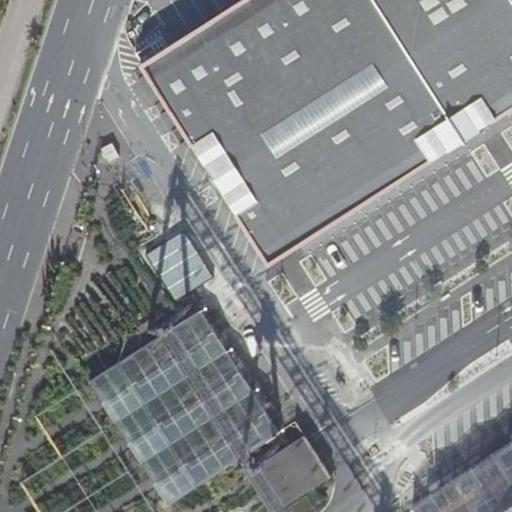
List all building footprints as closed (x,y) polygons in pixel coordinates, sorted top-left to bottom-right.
[(136,53),(271,263),(416,170),(419,150),(456,125),(494,101),(511,106),(511,0),(275,0),(179,61),(163,36),(136,53)] [(511,106),(494,101),(456,125),(466,140),(481,130),(480,128),(511,107),(511,106)] [(419,150),(416,170),(448,148),(449,150),(466,140),(456,125),(419,150)] [(75,356),(152,307),(129,271),(52,320),(75,356)] [(108,417),(220,347),(194,306),(82,376),(108,417)] [(135,459),(246,388),(220,347),(108,417),(135,459)] [(161,500),(272,429),(246,388),(135,459),(161,500)] [(253,464),(282,507),(335,472),(306,429),(253,464)] [(511,511),(511,444),(454,481),(462,495),(433,511),(511,511)]
